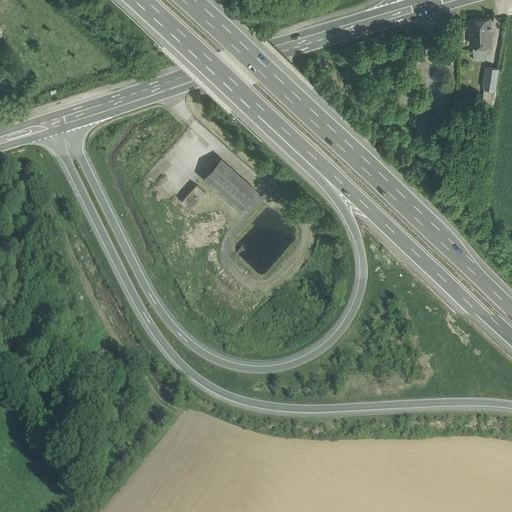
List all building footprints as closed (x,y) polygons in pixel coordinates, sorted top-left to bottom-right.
[(490,19),(472,19),(472,45),(474,45),(490,45),(490,44),(490,19)] [(496,69),(486,67),(484,83),(493,85),(496,69)] [(257,192),(220,158),(203,177),(240,211),(257,192)] [(206,193),(196,184),(181,201),(191,209),(206,193)] [(216,193),(208,185),(204,188),(213,197),(216,193)]
